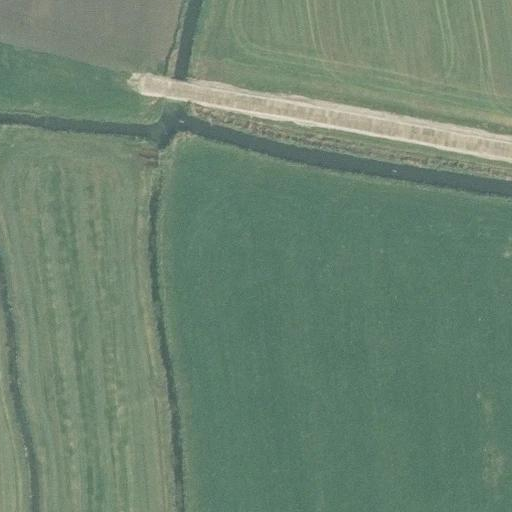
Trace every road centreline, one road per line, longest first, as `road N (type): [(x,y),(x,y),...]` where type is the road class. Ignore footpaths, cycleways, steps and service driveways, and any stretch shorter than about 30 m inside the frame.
road 1 (track): [(511,220),(175,163),(0,146)]
road 2 (track): [(511,162),(130,81)]
